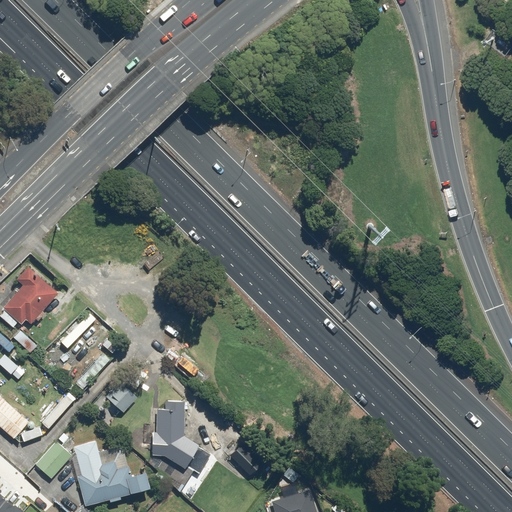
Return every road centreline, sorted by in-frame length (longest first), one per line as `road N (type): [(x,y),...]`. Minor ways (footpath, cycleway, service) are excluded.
road 1 (motorway): [(40,0),(511,457)]
road 2 (motorway): [(510,511),(173,191)]
road 3 (primary): [(264,0),(171,76),(0,240)]
road 4 (motorway): [(416,4),(449,181),(511,343)]
road 5 (primary): [(0,181),(195,0)]
road 6 (motorway): [(173,191),(0,19)]
road 7 (motorway): [(173,191),(0,41)]
